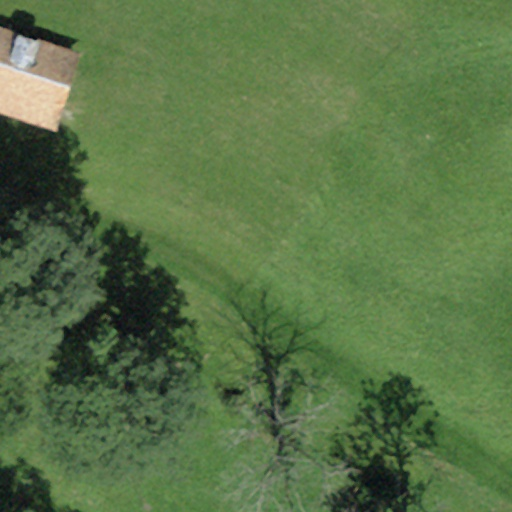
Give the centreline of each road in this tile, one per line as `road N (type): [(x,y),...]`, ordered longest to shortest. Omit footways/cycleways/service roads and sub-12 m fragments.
road 1 (track): [(0,220),(139,234),(193,260),(511,483)]
road 2 (track): [(110,230),(0,146)]
